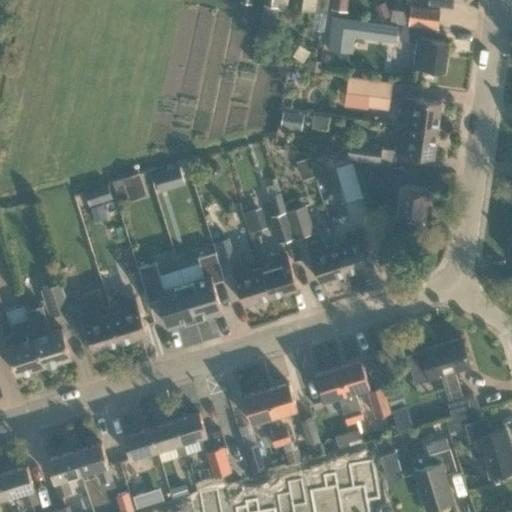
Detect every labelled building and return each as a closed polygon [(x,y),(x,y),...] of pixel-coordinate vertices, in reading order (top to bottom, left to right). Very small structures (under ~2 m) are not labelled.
[(264,0),(262,14),(277,17),(279,9),(280,0),(264,0)] [(302,0),(302,8),(315,10),(316,0),(302,0)] [(316,0),(315,10),(328,12),(329,0),(316,0)] [(348,0),(332,0),(332,7),(347,9),(348,0)] [(376,5),(381,18),(391,13),(386,1),(376,5)] [(409,23),(438,27),(441,8),(412,4),(409,23)] [(262,14),(260,22),(276,25),(277,17),(262,14)] [(332,15),(328,48),(354,51),(355,36),(366,37),(368,19),(332,15)] [(365,42),(400,47),(403,24),(368,19),(366,37),(365,42)] [(414,66),(445,71),(449,40),(418,36),(414,66)] [(309,58),(307,68),(320,70),(322,60),(309,58)] [(393,81),(349,75),(347,89),(369,92),(367,104),(389,107),(393,81)] [(437,128),(441,100),(403,95),(401,112),(408,113),(407,124),(437,128)] [(283,109),(280,125),(296,128),(299,111),(283,109)] [(433,156),(437,128),(407,124),(405,135),(398,134),(395,151),(433,156)] [(348,155),(380,160),(382,143),(351,139),(348,155)] [(297,160),(302,178),(315,174),(310,156),(297,160)] [(210,173),(214,175),(219,174),(222,170),(221,165),(216,162),(212,163),(209,168),(210,173)] [(397,214),(425,218),(429,186),(402,183),(404,167),(371,162),(368,181),(396,185),(394,198),(399,199),(397,214)] [(344,203),(362,197),(352,164),(334,170),(344,203)] [(180,165),(155,172),(159,188),(184,180),(180,165)] [(128,173),(132,188),(144,185),(140,170),(128,173)] [(123,176),(112,180),(118,198),(129,194),(127,187),(123,176)] [(109,184),(85,191),(90,204),(113,197),(109,184)] [(288,208),(285,201),(281,189),(268,193),(274,213),(271,214),(280,241),(294,236),(286,209),(288,208)] [(286,209),(294,236),(315,229),(307,203),(304,204),(301,196),(285,201),(288,208),(286,209)] [(103,203),(91,207),(95,220),(107,216),(103,203)] [(252,227),(272,224),(269,205),(249,208),(252,227)] [(347,271),(374,263),(362,226),(346,231),(348,239),(338,242),(347,271)] [(222,237),(214,240),(219,260),(235,255),(229,235),(222,237)] [(347,271),(338,242),(327,245),(325,238),(308,243),(319,279),(347,271)] [(271,294),(298,286),(287,249),(271,254),(273,262),(262,265),(271,294)] [(195,278),(185,281),(187,289),(196,317),(223,309),(214,281),(225,277),(216,250),(198,255),(200,260),(204,275),(195,278)] [(156,260),(138,265),(144,285),(148,301),(159,298),(168,326),(196,317),(187,289),(185,281),(184,281),(174,284),(164,287),(160,273),(156,260)] [(271,294),(262,265),(252,269),(249,261),(233,266),(244,303),(271,294)] [(42,287),(51,314),(70,308),(62,281),(42,287)] [(120,341),(148,333),(136,296),(120,301),(122,308),(111,312),(120,341)] [(25,303),(6,308),(10,322),(29,316),(26,309),(25,303)] [(26,309),(29,316),(35,335),(44,365),(72,356),(63,327),(52,330),(43,304),(26,309)] [(120,341),(111,312),(101,315),(98,307),(82,313),(93,349),(120,341)] [(35,335),(29,316),(10,322),(13,332),(5,334),(17,373),(44,365),(35,335)] [(442,373),(446,389),(460,385),(455,369),(471,364),(462,336),(422,348),(422,350),(407,354),(415,381),(442,373)] [(351,406),(359,404),(355,389),(370,385),(362,358),(339,365),(351,406)] [(344,409),(351,406),(339,365),(316,372),(324,399),(339,394),(344,409)] [(275,414),(298,407),(290,381),(266,388),(275,414)] [(397,384),(386,387),(388,393),(399,390),(397,384)] [(392,411),(384,385),(368,390),(376,416),(392,411)] [(252,421),(275,414),(266,388),(243,395),(252,421)] [(388,393),(392,405),(406,401),(403,389),(399,390),(388,393)] [(479,407),(474,392),(448,400),(452,415),(479,407)] [(413,425),(407,403),(392,408),(398,429),(413,425)] [(351,406),(356,420),(364,418),(359,404),(351,406)] [(348,423),(356,420),(351,406),(344,409),(348,423)] [(211,445),(207,433),(200,410),(175,418),(182,441),(184,440),(198,436),(201,447),(211,445)] [(320,439),(312,414),(300,418),(308,443),(320,439)] [(492,431),(487,415),(465,422),(472,446),(480,444),(490,476),(496,474),(497,476),(500,475),(500,473),(511,468),(511,444),(506,426),(492,431)] [(188,452),(184,440),(182,441),(175,418),(150,426),(157,449),(159,448),(175,443),(179,454),(188,452)] [(163,460),(159,448),(157,449),(150,426),(124,434),(131,457),(150,451),(154,462),(163,460)] [(279,428),(283,442),(291,440),(287,426),(279,428)] [(359,427),(347,431),(350,443),(362,440),(359,427)] [(275,445),(283,442),(279,428),(271,431),(275,445)] [(426,508),(454,499),(445,472),(457,468),(447,436),(426,443),(433,463),(414,469),(426,508)] [(113,478),(109,464),(109,463),(103,441),(75,450),(82,472),(97,467),(102,481),(113,478)] [(245,445),(252,469),(266,465),(258,441),(257,441),(245,445)] [(378,442),(364,445),(368,470),(382,468),(378,442)] [(224,446),(208,451),(215,474),(218,474),(231,470),(224,446)] [(67,477),(82,472),(75,450),(48,458),(55,480),(59,495),(71,491),(67,477)] [(381,454),(389,479),(403,475),(396,450),(381,454)] [(287,454),(289,462),(302,458),(300,451),(287,454)] [(39,501),(34,487),(35,486),(28,464),(1,472),(7,495),(23,490),(27,504),(39,501)] [(287,468),(291,494),(305,491),(301,465),(287,468)] [(277,496),(291,494),(287,468),(273,470),(277,496)] [(347,481),(337,483),(342,511),(368,511),(365,491),(349,493),(347,481)] [(189,492),(186,483),(171,487),(174,497),(189,492)] [(326,497),(310,500),(311,511),(342,511),(337,483),(324,485),(326,497)] [(221,511),(217,487),(199,491),(203,511),(221,511)] [(129,490),(116,493),(121,511),(125,511),(135,509),(129,490)] [(146,504),(143,492),(134,495),(137,507),(146,504)] [(202,511),(200,494),(187,496),(189,511),(202,511)] [(260,511),(258,502),(248,504),(249,511),(275,511),(276,511),(274,511),(260,511)] [(73,511),(71,503),(53,508),(54,511),(73,511)]
